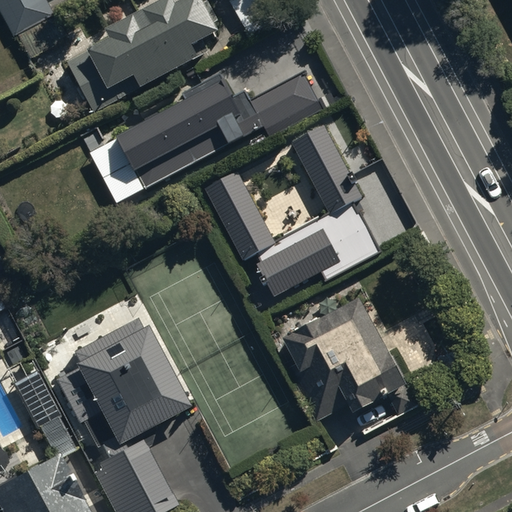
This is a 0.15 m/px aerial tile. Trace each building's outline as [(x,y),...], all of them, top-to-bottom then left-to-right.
[(0,0),(0,12),(12,34),(52,12),(45,0),(0,0)] [(109,40),(67,63),(93,113),(138,89),(139,91),(198,60),(191,48),(218,34),(213,25),(218,22),(207,2),(201,5),(198,0),(188,0),(175,7),(171,0),(167,0),(105,33),(109,40)] [(282,0),(227,0),(226,1),(249,37),(290,11),(282,0)] [(187,100),(89,152),(117,205),(263,128),(269,139),(325,109),(306,73),(253,101),(247,90),(234,97),(221,73),(183,93),(187,100)] [(237,171),(204,189),(243,261),(252,256),(274,296),(320,271),(326,282),(382,252),(356,204),(364,200),(323,125),(291,143),(329,213),(275,242),(237,171)] [(0,246),(0,269),(9,264),(0,246)] [(359,300),(282,340),(297,369),(290,373),(315,422),(346,407),(350,416),(386,397),(395,416),(416,405),(405,384),(402,385),(359,300)] [(136,320),(71,353),(76,364),(72,366),(74,371),(54,381),(76,426),(81,423),(93,447),(83,453),(88,464),(97,460),(102,469),(94,472),(113,511),(164,511),(176,506),(148,449),(154,426),(185,407),(145,328),(141,330),(136,320)] [(77,450),(36,372),(12,384),(36,429),(40,427),(58,460),(77,450)] [(0,511),(87,511),(72,482),(62,487),(56,476),(62,473),(54,457),(0,484),(0,511)]
